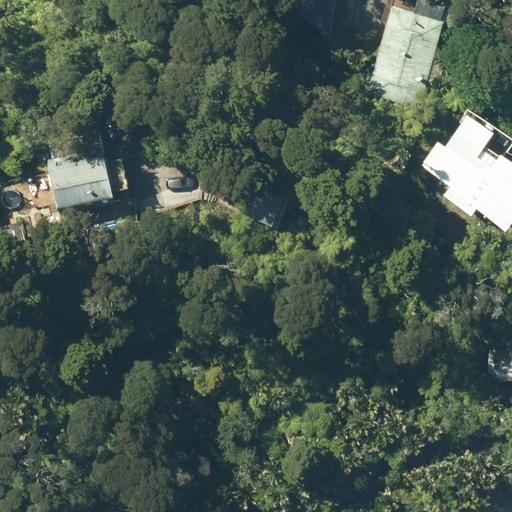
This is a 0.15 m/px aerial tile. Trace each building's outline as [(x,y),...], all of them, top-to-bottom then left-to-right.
[(366,97),(420,113),(445,28),(440,26),(445,10),(409,0),(396,0),(394,11),(391,11),(366,97)] [(476,215),(507,241),(511,233),(511,168),(486,152),(495,140),(467,121),(447,152),(437,145),(421,168),(449,189),(443,197),(473,220),(476,215)] [(47,167),(58,215),(131,199),(126,175),(110,180),(104,154),(47,167)] [(511,355),(491,353),(487,381),(511,384),(511,355)] [(207,510),(207,511),(238,511),(236,503),(207,510)]
